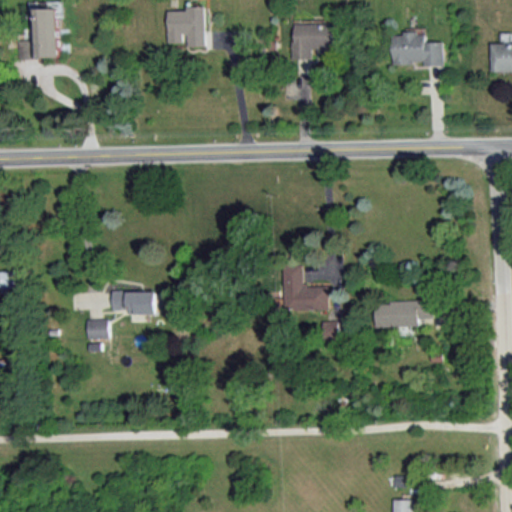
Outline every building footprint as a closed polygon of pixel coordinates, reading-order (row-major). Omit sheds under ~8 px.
[(172,9),(173,41),(187,41),(187,32),(192,32),(192,45),(210,45),(209,4),(191,5),(191,9),(172,9)] [(23,57),(65,56),(64,7),(38,7),(39,38),(23,38),(23,57)] [(317,58),(317,47),(325,47),(325,52),(344,52),(344,23),(299,22),(298,58),(317,58)] [(448,64),(448,40),(431,40),(430,31),(408,31),(409,34),(398,34),(398,62),(429,61),(429,64),(448,64)] [(511,41),(496,41),(495,70),(511,69),(511,41)] [(307,263),(288,264),(289,308),(333,307),(333,284),(308,284),(307,263)] [(0,270),(0,290),(16,290),(16,270),(0,270)] [(116,308),(138,308),(138,312),(160,312),(160,290),(116,289),(116,308)] [(424,324),(424,317),(439,317),(438,299),(380,300),(380,325),(424,324)] [(91,337),(112,336),(112,317),(91,318),(91,337)] [(343,319),(326,319),(326,338),(342,338),(343,319)] [(414,485),(413,474),(397,474),(398,486),(414,485)] [(396,498),(396,511),(416,511),(416,497),(396,498)]
